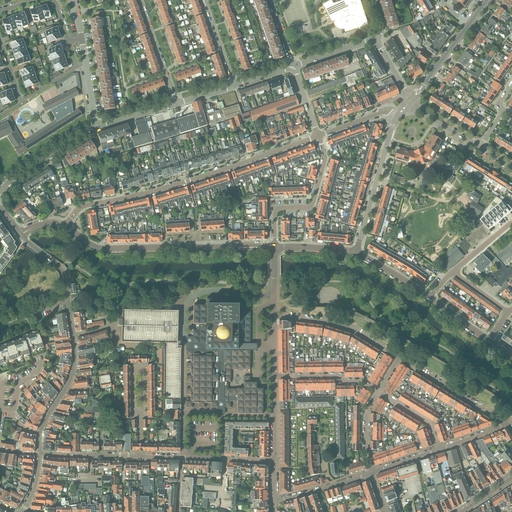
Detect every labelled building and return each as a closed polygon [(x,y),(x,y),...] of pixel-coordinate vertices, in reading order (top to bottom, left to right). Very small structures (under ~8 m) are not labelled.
[(166,6),(165,4),(164,0),(156,0),(155,0),(156,3),(157,2),(159,8),(166,6)] [(222,9),(232,6),(231,3),(229,4),(228,0),(220,3),(222,7),(221,7),(222,9)] [(263,0),(261,0),(254,3),(259,17),(269,14),(263,0)] [(323,5),(326,12),(332,22),(334,20),(336,24),(336,25),(337,26),(338,27),(339,27),(341,28),(342,28),(343,28),(344,27),(346,32),(358,28),(368,25),(360,0),(345,0),(334,4),(332,0),(323,5)] [(394,11),(390,0),(380,0),(385,15),(394,11)] [(511,2),(508,0),(504,0),(503,3),(504,4),(502,5),(508,10),(509,8),(511,5),(511,2)] [(418,14),(418,15),(420,13),(423,12),(423,11),(432,6),(430,3),(422,7),(423,9),(422,10),(422,9),(418,12),(416,13),(418,14)] [(50,17),(46,5),(41,7),(45,19),(50,17)] [(499,7),(496,11),(505,18),(507,16),(504,14),(506,12),(508,10),(502,5),(500,8),(499,7)] [(160,15),(161,14),(167,12),(166,10),(168,10),(166,6),(159,8),(160,12),(159,12),(160,15)] [(222,9),(224,14),(231,12),(229,9),(233,8),(232,6),(222,9)] [(426,16),(428,15),(434,11),(434,10),(432,6),(423,11),(423,12),(424,13),(425,13),(426,15),(426,16)] [(45,20),(45,19),(41,7),(36,9),(35,9),(39,21),(45,19),(45,20)] [(130,11),(132,15),(139,13),(138,9),(139,9),(138,7),(137,7),(131,9),(132,11),(130,11)] [(200,7),(199,7),(193,10),(194,11),(192,12),(194,16),(201,13),(200,10),(201,9),(200,7)] [(436,11),(436,12),(438,16),(438,15),(441,18),(446,14),(441,8),(436,11)] [(35,9),(30,11),(34,23),(39,21),(35,9)] [(399,26),(394,11),(385,15),(389,29),(399,26)] [(499,20),(501,18),(505,22),(507,20),(505,18),(496,11),(493,15),(499,20)] [(231,12),(224,14),(224,15),(224,17),(225,17),(227,22),(235,20),(232,14),(231,14),(231,12)] [(18,15),(22,27),(28,25),(24,13),(19,15),(18,15),(19,15),(18,15)] [(132,15),(133,17),(134,21),(135,21),(136,23),(142,21),(143,21),(142,18),(141,18),(139,13),(132,15)] [(259,17),(264,31),(274,28),(269,14),(259,17)] [(17,29),(22,27),(18,15),(13,17),(17,29)] [(204,21),(205,21),(204,19),(203,19),(202,15),(194,18),(196,22),(197,21),(198,23),(204,21)] [(7,19),(12,31),(17,29),(13,17),(8,19),(7,19)] [(170,20),(169,18),(163,20),(162,20),(163,22),(165,26),(172,23),(171,19),(170,20)] [(497,23),(490,18),(487,22),(496,29),(498,26),(499,27),(500,25),(497,23)] [(6,32),(12,31),(7,19),(2,21),(6,33),(7,33),(6,32)] [(92,35),(102,34),(100,19),(95,19),(90,20),(91,30),(92,35)] [(229,29),(236,26),(235,24),(236,24),(235,20),(227,22),(228,26),(229,29)] [(206,27),(204,21),(198,23),(195,24),(197,30),(200,29),(206,27)] [(446,22),(444,25),(453,32),(455,29),(449,24),(448,23),(446,22)] [(498,30),(496,29),(487,22),(484,27),(492,32),(494,34),(498,30)] [(438,27),(441,29),(450,35),(453,32),(444,25),(441,23),(438,27)] [(167,34),(168,34),(174,32),(173,30),(174,29),(173,25),(165,28),(167,32),(166,32),(167,34)] [(415,31),(412,25),(410,27),(409,26),(399,29),(405,40),(417,33),(415,31)] [(506,27),(503,25),(501,29),(507,33),(510,29),(506,27)] [(144,26),(138,28),(138,30),(137,31),(139,35),(146,32),(145,29),(146,28),(145,26),(144,26)] [(201,35),(208,33),(207,29),(207,26),(206,27),(200,29),(200,31),(199,31),(201,35)] [(486,37),(488,39),(489,38),(490,39),(492,37),(489,35),(492,32),(484,27),(481,31),(487,36),(486,37)] [(45,38),(59,33),(57,28),(48,31),(47,28),(45,28),(42,29),(39,30),(41,34),(43,33),(45,38)] [(274,28),(264,31),(269,46),(279,42),(274,28)] [(448,38),(450,35),(441,29),(439,32),(448,38)] [(238,34),(237,32),(231,34),(230,34),(231,37),(232,36),(233,40),(241,37),(239,33),(238,34)] [(436,35),(438,37),(445,42),(448,38),(439,32),(436,35)] [(47,44),(61,39),(59,34),(59,33),(45,38),(47,44)] [(204,41),(204,43),(211,41),(211,38),(210,38),(208,33),(201,35),(203,41),(204,41)] [(479,33),(476,38),(482,42),(484,39),(491,45),(493,42),(491,41),(488,39),(486,37),(485,38),(479,33)] [(94,50),(105,49),(102,34),(92,35),(94,45),(94,50)] [(143,43),(149,40),(150,40),(149,38),(148,38),(147,34),(139,37),(141,41),(142,41),(143,43)] [(443,45),(445,42),(438,37),(437,38),(433,34),(431,36),(443,45)] [(12,49),(24,45),(22,40),(27,39),(25,35),(22,36),(18,38),(19,41),(11,44),(12,49)] [(440,48),(443,45),(431,36),(429,39),(434,42),(433,44),(440,48)] [(176,37),(169,39),(169,40),(170,42),(172,47),(180,45),(178,39),(176,39),(176,37)] [(476,38),(472,43),(478,47),(480,45),(483,47),(485,44),(482,42),(476,38)] [(387,42),(398,62),(396,62),(399,66),(403,63),(401,60),(404,58),(393,39),(387,42)] [(426,40),(425,42),(437,52),(440,48),(433,44),(432,45),(426,40)] [(204,43),(206,49),(213,47),(213,46),(211,41),(204,43)] [(279,42),(269,46),(274,60),(284,57),(279,42)] [(435,55),(437,52),(425,42),(423,44),(428,48),(427,49),(435,55)] [(478,47),(472,43),(468,48),(474,53),(477,54),(481,50),(478,47)] [(24,45),(12,49),(12,50),(13,50),(14,55),(26,51),(24,45)] [(174,54),(174,53),(181,51),(180,49),(181,49),(180,45),(172,47),(174,51),(173,51),(174,54)] [(48,50),(50,55),(62,51),(60,46),(48,50)] [(152,46),(151,46),(145,48),(145,50),(144,50),(146,55),(153,52),(152,48),(152,46)] [(213,46),(213,47),(206,49),(207,50),(206,51),(207,55),(215,52),(214,49),(214,48),(213,46)] [(366,55),(369,60),(376,56),(372,50),(369,52),(367,48),(363,50),(365,55),(366,55)] [(96,60),(97,65),(107,64),(105,49),(94,50),(96,60)] [(425,53),(421,50),(416,57),(420,60),(420,59),(425,63),(429,57),(425,54),(425,53)] [(16,60),(28,56),(26,51),(14,55),(16,60)] [(62,51),(50,55),(52,60),(52,61),(64,57),(62,51)] [(244,51),(238,53),(240,59),(246,57),(244,51)] [(150,62),(156,60),(157,60),(156,58),(155,58),(153,52),(146,55),(148,61),(149,60),(150,62)] [(403,63),(408,60),(413,58),(410,52),(406,54),(407,56),(404,58),(401,60),(403,63)] [(462,57),(469,63),(471,60),(472,61),(474,58),(472,57),(465,52),(462,57)] [(16,60),(18,66),(30,62),(30,61),(28,56),(16,60)] [(330,61),(334,71),(348,66),(347,62),(348,62),(347,60),(346,60),(345,56),(330,61)] [(379,62),(376,56),(369,60),(372,66),(379,62)] [(486,65),(488,62),(485,60),(482,58),(479,56),(477,59),(480,61),(486,65)] [(52,61),(54,66),(66,62),(65,62),(64,57),(52,61)] [(183,57),(176,59),(176,62),(177,61),(178,65),(186,62),(184,58),(183,59),(183,57)] [(470,64),(469,63),(462,57),(457,62),(466,69),(470,64)] [(510,67),(511,64),(511,60),(508,58),(505,62),(504,61),(504,60),(501,58),(500,60),(503,62),(505,63),(510,67)] [(215,68),(222,66),(220,60),(213,62),(208,64),(209,66),(212,65),(213,69),(215,68)] [(403,63),(399,66),(400,69),(410,63),(408,60),(403,63)] [(330,61),(316,66),(319,76),(334,71),(330,61)] [(54,66),(56,71),(55,71),(55,72),(67,68),(65,62),(66,62),(54,66)] [(383,67),(379,62),(372,66),(376,71),(383,67)] [(111,63),(107,64),(97,65),(99,80),(109,79),(109,74),(110,73),(112,73),(111,63)] [(510,67),(505,63),(501,68),(507,72),(510,67)] [(196,67),(192,68),(195,75),(201,73),(198,64),(196,65),(196,67)] [(413,64),(411,65),(413,68),(418,76),(423,73),(419,67),(418,65),(415,67),(413,64)] [(158,66),(151,68),(152,70),(151,70),(152,74),(160,72),(158,68),(159,68),(159,65),(158,66)] [(418,76),(413,68),(411,65),(409,66),(412,71),(408,73),(412,79),(418,76)] [(195,75),(192,68),(192,66),(189,67),(190,69),(186,71),(188,77),(195,75)] [(319,76),(316,66),(302,71),(305,81),(319,76)] [(454,66),(451,71),(457,76),(459,73),(464,76),(466,73),(461,70),(460,71),(454,66)] [(36,73),(34,67),(20,72),(22,77),(34,73),(36,73)] [(386,74),(383,67),(376,71),(379,78),(386,74)] [(491,69),(493,70),(496,72),(498,73),(503,77),(507,72),(501,68),(499,72),(497,71),(497,70),(493,67),(491,69)] [(188,77),(186,71),(186,69),(183,69),(184,71),(180,73),(182,79),(188,77)] [(363,70),(344,77),(346,82),(348,87),(356,84),(355,81),(366,77),(363,70)] [(493,70),(492,72),(495,74),(495,73),(497,75),(494,78),(500,82),(503,77),(498,73),(496,72),(493,70)] [(182,79),(180,73),(179,71),(177,72),(178,73),(174,75),(176,81),(182,79)] [(459,77),(457,76),(451,71),(447,76),(453,81),(456,77),(458,79),(459,77)] [(34,73),(22,77),(24,83),(36,78),(34,73)] [(449,86),(450,85),(451,87),(452,87),(454,85),(451,83),(453,81),(447,76),(443,81),(449,86)] [(160,80),(156,81),(158,88),(165,85),(162,79),(161,77),(159,78),(160,80)] [(36,78),(24,83),(26,88),(25,88),(26,88),(39,83),(37,78),(36,78)] [(283,94),(284,98),(297,93),(292,78),(284,81),(287,90),(288,93),(283,94)] [(378,103),(398,94),(393,82),(391,78),(390,78),(380,82),(382,87),(377,89),(375,90),(373,91),(378,103)] [(101,89),(102,95),(112,94),(109,79),(99,80),(101,89)] [(152,90),(158,88),(156,81),(155,79),(153,80),(154,82),(151,83),(150,81),(149,81),(152,90)] [(278,79),(269,82),(271,89),(277,87),(277,88),(281,87),(278,79)] [(148,84),(144,85),(146,92),(152,90),(149,81),(147,82),(148,84)] [(429,101),(435,104),(442,92),(446,86),(450,89),(451,87),(450,85),(449,86),(443,81),(440,86),(440,87),(439,89),(441,90),(437,96),(434,94),(429,101)] [(494,81),(492,85),(489,83),(488,85),(491,87),(499,92),(502,87),(494,81)] [(141,86),(138,87),(140,94),(146,92),(144,85),(143,83),(141,84),(141,86)] [(356,86),(361,96),(366,108),(373,106),(368,94),(365,96),(362,89),(363,88),(361,84),(356,86)] [(134,96),(140,94),(138,87),(137,86),(135,86),(135,88),(131,90),(134,96)] [(0,139),(7,135),(15,147),(14,148),(14,147),(14,148),(19,156),(19,155),(23,152),(27,150),(35,145),(36,146),(39,144),(38,143),(53,133),(54,134),(57,132),(56,132),(71,122),(72,123),(75,121),(74,120),(82,116),(78,109),(78,110),(72,113),(70,99),(78,95),(78,96),(79,95),(77,91),(81,89),(80,88),(80,87),(76,89),(75,89),(65,95),(64,94),(61,95),(62,96),(42,106),(45,112),(46,112),(45,112),(50,109),(56,121),(23,142),(17,134),(9,118),(0,122),(0,139)] [(495,97),(499,92),(491,87),(490,88),(489,88),(487,91),(489,93),(495,97)] [(0,96),(1,100),(13,96),(13,95),(12,96),(11,90),(0,93),(0,96)] [(435,104),(440,107),(444,100),(441,98),(444,93),(442,92),(435,104)] [(495,97),(489,93),(486,98),(492,102),(495,97)] [(112,94),(102,95),(104,110),(114,109),(112,94)] [(13,96),(1,100),(0,100),(0,102),(3,112),(9,108),(7,105),(6,106),(5,105),(14,101),(13,96)] [(249,112),(253,122),(298,106),(294,96),(249,112)] [(357,97),(355,98),(356,100),(360,110),(360,111),(364,109),(361,99),(358,100),(357,97)] [(450,102),(449,103),(445,110),(450,114),(454,107),(452,105),(453,103),(454,103),(455,101),(455,100),(455,99),(455,98),(453,97),(451,100),(450,102)] [(352,113),(356,112),(353,104),(351,105),(351,104),(351,102),(350,101),(349,98),(346,99),(352,113)] [(467,114),(463,112),(468,105),(469,103),(470,103),(472,99),(470,98),(466,104),(457,118),(462,121),(467,114)] [(488,107),(492,102),(486,98),(482,103),(488,107)] [(343,116),(347,115),(344,107),(345,107),(344,105),(341,106),(339,100),(337,101),(337,102),(338,104),(343,116)] [(440,107),(445,110),(449,103),(444,100),(440,107)] [(201,106),(200,102),(192,104),(194,112),(195,114),(182,118),(181,114),(175,116),(176,120),(180,134),(207,126),(204,115),(201,106)] [(452,115),(457,118),(466,104),(464,102),(459,110),(456,108),(452,115)] [(334,120),(338,118),(336,111),(334,112),(331,104),(329,105),(330,107),(334,120)] [(238,105),(221,110),(225,120),(233,118),(236,127),(242,125),(241,122),(243,122),(244,121),(241,115),(238,105)] [(325,109),(327,114),(330,121),(334,120),(330,107),(325,109)] [(225,120),(221,110),(207,114),(206,114),(209,125),(225,120)] [(326,123),(330,121),(327,114),(325,115),(323,110),(321,111),(322,113),(325,123),(326,123)] [(468,115),(463,122),(469,125),(475,115),(477,111),(475,110),(471,117),(468,115)] [(249,112),(241,115),(244,121),(251,119),(249,112)] [(326,123),(325,123),(322,113),(317,115),(320,123),(320,125),(321,125),(322,125),(322,126),(324,125),(324,124),(326,123)] [(475,115),(469,125),(474,129),(478,122),(480,124),(483,120),(480,118),(477,116),(475,115)] [(298,118),(298,119),(303,132),(307,130),(304,120),(301,120),(300,117),(298,118)] [(153,142),(180,134),(176,120),(149,128),(150,133),(153,142)] [(294,135),(299,133),(296,126),(294,127),(292,122),(290,122),(294,135)] [(149,133),(146,123),(136,126),(139,136),(132,138),(135,148),(153,142),(150,133),(149,133)] [(268,133),(269,136),(272,143),(276,141),(272,129),(270,126),(270,123),(267,124),(270,133),(268,133)] [(368,129),(381,132),(382,126),(378,125),(372,123),(371,126),(369,125),(368,129)] [(124,136),(129,149),(135,148),(132,138),(131,138),(130,134),(131,134),(127,125),(121,127),(124,136)] [(277,132),(278,132),(280,140),(285,138),(280,126),(280,125),(278,126),(278,127),(276,128),(277,132)] [(282,125),(280,126),(285,138),(289,137),(286,129),(284,130),(282,125)] [(367,129),(366,125),(361,127),(364,136),(367,135),(368,138),(370,137),(370,136),(367,129)] [(115,129),(118,138),(124,136),(121,127),(115,129)] [(356,128),(361,141),(363,140),(362,137),(364,136),(361,127),(356,128)] [(276,141),(280,140),(278,132),(277,132),(276,128),(273,128),(272,129),(276,141)] [(351,130),(355,140),(357,139),(358,142),(361,141),(356,128),(351,130)] [(110,131),(112,140),(118,138),(115,129),(110,131)] [(379,138),(381,132),(368,129),(367,129),(370,136),(372,135),(375,136),(375,137),(379,138)] [(347,132),(351,144),(353,144),(352,140),(355,140),(351,130),(347,132)] [(103,133),(109,149),(115,147),(112,140),(110,131),(103,133)] [(267,144),(272,143),(269,136),(267,136),(265,131),(263,132),(267,144)] [(497,138),(495,142),(496,143),(497,144),(498,144),(500,145),(507,134),(506,133),(505,134),(499,131),(497,135),(499,136),(499,137),(498,137),(497,138)] [(342,134),(345,143),(348,142),(349,145),(351,144),(347,132),(342,134)] [(100,144),(102,151),(109,149),(103,133),(98,135),(98,134),(97,134),(100,144)] [(337,135),(342,148),(344,147),(343,144),(345,143),(342,134),(337,135)] [(433,134),(429,141),(439,148),(440,148),(444,142),(436,137),(434,135),(435,135),(435,134),(434,134),(433,134)] [(507,134),(500,145),(503,147),(504,148),(505,148),(510,142),(507,140),(510,135),(507,134)] [(332,137),(336,147),(338,146),(339,149),(342,148),(337,135),(332,137)] [(250,143),(253,151),(258,150),(256,144),(257,144),(255,136),(249,138),(251,143),(250,143)] [(332,137),(326,139),(328,143),(329,143),(330,145),(329,145),(332,152),(334,151),(333,147),(336,147),(332,137)] [(243,140),(247,153),(253,151),(250,143),(251,143),(249,138),(243,140)] [(78,149),(84,158),(97,150),(91,141),(78,149)] [(234,157),(239,156),(236,147),(235,144),(233,145),(232,141),(230,142),(231,145),(234,157)] [(368,142),(366,148),(376,151),(377,145),(374,144),(374,142),(369,141),(368,142)] [(424,148),(425,149),(426,147),(436,153),(439,148),(429,141),(428,141),(428,142),(426,145),(424,148)] [(221,144),(226,159),(230,158),(228,150),(227,147),(227,146),(225,147),(223,142),(221,143),(221,144)] [(315,151),(314,148),(315,148),(314,144),(308,146),(311,156),(314,155),(315,158),(317,157),(315,150),(315,151)] [(215,145),(213,146),(218,162),(222,161),(219,152),(217,153),(215,145)] [(302,148),(307,160),(309,160),(308,157),(311,156),(308,146),(302,148)] [(202,167),(206,166),(203,157),(201,158),(198,147),(196,148),(197,151),(202,167)] [(396,158),(395,161),(402,163),(402,162),(405,150),(398,148),(398,147),(397,148),(397,149),(398,149),(397,151),(396,158)] [(412,153),(409,163),(416,165),(418,166),(419,165),(421,166),(423,165),(424,167),(423,167),(425,174),(430,172),(427,165),(426,166),(426,164),(428,163),(429,161),(431,161),(432,159),(436,153),(426,147),(425,149),(424,148),(414,152),(414,154),(412,153)] [(205,148),(205,149),(210,164),(214,163),(211,155),(209,155),(207,148),(205,148)] [(297,150),(301,159),(304,158),(305,161),(307,160),(302,148),(297,150)] [(374,156),(376,151),(366,148),(365,151),(362,150),(361,152),(374,156)] [(71,166),(84,158),(78,149),(65,158),(71,166)] [(197,168),(195,160),(193,160),(190,150),(188,151),(188,154),(193,169),(197,168)] [(292,152),(297,164),(299,163),(298,160),(301,159),(297,150),(292,152)] [(405,150),(402,162),(409,163),(412,153),(414,154),(414,152),(405,150)] [(287,154),(291,163),(294,162),(295,165),(297,164),(292,152),(287,154)] [(373,161),(374,156),(361,152),(360,154),(364,155),(363,158),(373,161)] [(282,155),(287,168),(289,167),(288,164),(291,163),(287,154),(282,155)] [(182,155),(180,155),(185,172),(189,171),(186,159),(183,160),(182,155)] [(277,157),(280,167),(283,166),(284,169),(287,168),(282,155),(277,157)] [(277,157),(272,159),(276,172),(279,171),(278,168),(280,167),(277,157)] [(335,159),(335,158),(332,157),(330,163),(343,166),(344,164),(341,163),(341,161),(339,160),(335,159)] [(466,169),(467,170),(474,160),(469,157),(465,163),(463,167),(466,169)] [(164,163),(168,177),(173,176),(170,167),(169,164),(167,165),(166,162),(165,158),(162,159),(164,163)] [(274,172),(270,160),(265,161),(269,171),(271,170),(272,173),(274,172)] [(474,169),(478,163),(474,160),(467,170),(470,171),(472,168),(474,169)] [(260,163),(265,176),(267,175),(266,172),(269,171),(265,161),(260,163)] [(160,167),(160,168),(163,179),(168,177),(164,163),(163,163),(159,164),(160,167)] [(256,165),(259,174),(262,173),(263,176),(264,176),(265,176),(260,163),(256,165)] [(370,171),(371,166),(358,163),(357,165),(361,166),(360,169),(370,171)] [(475,174),(476,175),(482,165),(478,163),(474,169),(476,170),(474,174),(475,174)] [(156,164),(154,165),(154,166),(158,180),(163,179),(160,168),(160,167),(157,168),(156,164)] [(259,174),(256,165),(251,166),(255,179),(257,178),(257,177),(260,176),(259,174)] [(487,168),(482,165),(476,175),(479,177),(481,173),(483,174),(487,168)] [(249,167),(246,168),(249,178),(250,181),(255,179),(251,166),(249,167)] [(309,170),(308,173),(315,175),(317,168),(310,166),(309,170)] [(329,167),(327,172),(341,176),(342,174),(338,173),(339,170),(329,167)] [(44,171),(49,179),(53,176),(55,178),(56,177),(53,170),(51,172),(49,168),(44,171)] [(137,168),(134,169),(135,172),(139,186),(144,184),(142,177),(141,176),(139,176),(139,174),(137,168)] [(241,170),(246,182),(248,182),(247,178),(249,178),(246,168),(241,170)] [(491,171),(487,168),(483,174),(485,176),(483,179),(485,181),(491,171)] [(149,183),(154,182),(151,173),(149,174),(147,169),(145,170),(145,171),(149,183)] [(368,177),(370,171),(360,169),(359,172),(356,171),(355,173),(368,177)] [(237,171),(240,181),(242,180),(243,183),(246,182),(241,170),(237,171)] [(45,182),(49,179),(44,171),(40,174),(45,182)] [(240,181),(237,171),(231,173),(236,186),(238,185),(237,182),(240,181)] [(489,179),(492,180),(495,174),(491,171),(485,181),(487,182),(489,179)] [(307,178),(314,180),(315,175),(308,173),(305,172),(302,172),(300,177),(307,178)] [(130,189),(134,187),(132,179),(130,179),(129,176),(128,173),(126,173),(126,177),(127,180),(130,189)] [(367,182),(368,177),(355,173),(354,178),(360,180),(367,182)] [(35,177),(40,185),(45,182),(40,174),(35,177)] [(113,191),(115,190),(114,181),(115,181),(115,178),(114,177),(114,174),(110,174),(109,174),(109,181),(107,181),(108,187),(104,188),(105,196),(114,194),(113,191)] [(234,186),(230,174),(225,175),(228,185),(230,184),(231,187),(234,186)] [(450,174),(444,183),(446,184),(447,182),(450,184),(454,177),(450,174)] [(500,177),(495,174),(492,180),(494,181),(491,185),(494,186),(500,177)] [(119,177),(120,183),(123,191),(130,189),(127,180),(124,181),(122,176),(119,177)] [(326,176),(325,181),(339,185),(339,183),(336,182),(337,179),(326,176)] [(35,188),(40,185),(35,177),(31,180),(35,188)] [(215,179),(218,188),(221,187),(222,190),(224,190),(220,177),(215,179)] [(498,184),(500,186),(504,179),(500,177),(494,186),(496,188),(498,184)] [(509,182),(504,179),(500,186),(503,187),(501,191),(503,192),(509,182)] [(26,183),(31,190),(35,188),(31,180),(26,183)] [(205,182),(208,191),(211,190),(212,193),(214,193),(210,180),(205,182)] [(366,183),(353,180),(353,182),(356,183),(355,186),(365,189),(366,183)] [(71,198),(69,190),(68,185),(67,181),(62,182),(66,199),(71,198)] [(509,191),(511,186),(511,184),(509,182),(503,192),(504,193),(507,189),(509,191)] [(26,194),(31,190),(26,183),(22,186),(26,194)] [(196,185),(199,194),(201,193),(202,197),(205,196),(200,183),(196,185)] [(74,184),(68,185),(69,190),(71,198),(71,199),(76,197),(77,197),(75,188),(74,184)] [(470,197),(475,199),(469,209),(479,215),(483,209),(476,204),(478,201),(476,200),(479,195),(478,194),(473,191),(477,185),(474,184),(467,195),(466,196),(469,198),(470,197)] [(196,185),(190,186),(194,199),(197,198),(196,195),(199,194),(196,185)] [(76,188),(75,188),(77,197),(78,197),(79,201),(84,200),(82,191),(80,192),(78,187),(76,187),(76,188)] [(180,190),(183,200),(185,200),(186,203),(188,202),(184,188),(180,190)] [(336,196),(336,194),(323,190),(321,195),(328,197),(331,198),(332,195),(336,196)] [(363,194),(350,190),(350,192),(353,193),(352,196),(362,199),(363,194)] [(55,194),(54,195),(59,207),(63,205),(60,196),(60,195),(59,193),(61,192),(61,191),(59,191),(55,193),(55,194)] [(171,192),(174,203),(176,202),(177,205),(179,205),(175,191),(171,192)] [(47,201),(49,207),(51,210),(55,208),(51,199),(49,200),(47,194),(45,195),(47,201)] [(161,195),(165,206),(167,205),(168,208),(170,208),(166,194),(161,195)] [(52,198),(51,198),(51,199),(55,208),(59,207),(54,195),(52,195),(54,198),(52,199),(52,198)] [(159,211),(161,210),(157,196),(152,198),(155,208),(158,208),(159,211)] [(321,196),(319,202),(330,205),(331,202),(334,203),(335,200),(329,198),(328,199),(321,196)] [(13,210),(17,214),(24,209),(27,206),(31,202),(27,198),(19,205),(13,210)] [(392,200),(382,198),(381,203),(390,205),(392,206),(393,204),(391,203),(392,200)] [(139,201),(142,211),(142,212),(145,211),(146,214),(148,214),(145,200),(139,201)] [(360,204),(347,201),(347,203),(350,204),(349,207),(359,209),(360,204)] [(318,207),(332,211),(333,209),(329,208),(330,205),(319,202),(318,207)] [(501,202),(497,205),(498,205),(505,215),(506,216),(510,213),(509,212),(501,202)] [(502,202),(501,202),(509,212),(510,213),(511,211),(511,209),(509,206),(502,202)] [(115,206),(118,217),(118,221),(121,220),(120,217),(123,216),(123,215),(121,205),(115,206)] [(497,205),(494,208),(502,217),(503,219),(506,216),(505,215),(498,205),(497,205)] [(24,209),(17,214),(21,218),(27,213),(28,214),(32,212),(27,206),(24,209)] [(114,218),(118,217),(115,206),(108,208),(110,213),(111,212),(111,215),(113,222),(115,221),(114,218)] [(318,207),(316,213),(327,216),(328,212),(331,213),(332,211),(318,207)] [(385,214),(386,210),(379,208),(378,213),(387,216),(389,216),(390,214),(386,213),(386,214),(385,214)] [(494,208),(490,211),(491,211),(498,220),(499,222),(503,219),(502,217),(494,208)] [(92,211),(87,211),(88,218),(99,216),(98,213),(102,212),(101,210),(95,211),(92,212),(92,211)] [(347,214),(347,217),(356,220),(358,214),(345,211),(344,213),(347,214)] [(490,211),(487,214),(495,223),(496,225),(499,222),(498,220),(491,211),(490,211)] [(33,220),(36,217),(38,215),(36,213),(37,213),(36,212),(34,214),(32,212),(28,214),(27,213),(21,218),(25,223),(31,218),(33,220)] [(322,220),(329,222),(330,220),(326,219),(327,216),(316,213),(315,218),(322,220)] [(378,213),(376,218),(386,221),(387,216),(378,213)] [(487,214),(484,217),(491,226),(493,228),(496,225),(495,223),(487,214)] [(356,220),(347,217),(344,216),(343,219),(342,219),(341,222),(351,225),(354,226),(356,220)] [(484,217),(480,220),(488,229),(489,231),(493,228),(491,226),(484,217)] [(305,219),(305,220),(305,224),(305,228),(306,228),(310,228),(310,229),(309,229),(309,238),(312,238),(313,238),(315,238),(315,227),(315,226),(313,226),(313,219),(305,219)] [(469,237),(461,244),(467,250),(470,247),(471,249),(474,247),(474,246),(476,245),(478,243),(480,242),(480,241),(482,240),(484,238),(486,236),(486,237),(486,236),(488,235),(490,232),(489,231),(488,229),(480,220),(479,219),(466,234),(469,237)] [(229,240),(236,240),(236,236),(234,236),(234,232),(234,225),(232,225),(232,229),(228,229),(228,232),(229,232),(229,240)] [(101,230),(101,227),(90,229),(91,235),(96,235),(95,233),(98,233),(105,232),(105,229),(101,230)] [(148,243),(154,243),(154,238),(156,238),(156,234),(154,235),(154,231),(150,231),(150,228),(148,228),(148,235),(148,243)] [(154,243),(162,242),(162,234),(162,231),(158,231),(158,228),(156,228),(156,234),(156,238),(154,238),(154,243)] [(10,234),(8,232),(7,232),(6,230),(0,234),(0,238),(2,240),(3,241),(10,237),(9,235),(10,235),(9,234),(10,234)] [(0,273),(1,273),(6,265),(17,248),(14,244),(15,243),(10,237),(3,241),(8,248),(4,253),(0,258),(0,273)] [(379,243),(380,242),(377,241),(375,244),(371,242),(368,248),(374,252),(379,243)] [(378,254),(383,246),(379,243),(374,252),(378,254)] [(504,264),(506,266),(511,261),(511,243),(497,256),(503,264),(504,264)] [(378,254),(383,257),(386,251),(384,250),(386,246),(384,245),(383,246),(378,254)] [(445,257),(447,259),(443,263),(448,269),(464,256),(459,250),(455,246),(445,257)] [(386,251),(383,257),(388,260),(393,251),(388,248),(386,251)] [(393,251),(388,260),(392,262),(397,254),(393,251)] [(397,265),(402,257),(397,254),(392,262),(397,265)] [(491,263),(482,254),(474,263),(477,266),(473,270),(479,276),(491,263)] [(397,265),(402,268),(406,259),(402,257),(397,265)] [(498,267),(502,263),(496,258),(492,261),(498,267)] [(406,259),(402,268),(406,271),(411,262),(406,259)] [(411,273),(416,265),(411,262),(406,271),(407,271),(411,273)] [(492,288),(494,285),(495,287),(497,287),(498,285),(500,287),(511,275),(511,269),(510,267),(507,269),(502,264),(485,282),(492,288)] [(414,276),(415,276),(421,269),(420,268),(416,265),(411,273),(414,276)] [(415,276),(419,280),(425,272),(426,270),(422,266),(420,268),(421,269),(415,276)] [(430,275),(425,272),(419,280),(424,283),(428,278),(430,275)] [(508,283),(500,291),(506,298),(507,297),(509,300),(511,297),(511,292),(509,289),(511,287),(511,286),(508,283)] [(75,286),(75,284),(70,285),(71,294),(76,294),(76,292),(79,291),(78,286),(75,286)] [(441,295),(446,299),(450,294),(450,293),(448,291),(448,292),(444,290),(441,295)] [(446,299),(451,303),(455,297),(450,294),(446,299)] [(457,307),(460,301),(455,297),(451,303),(457,307)] [(186,401),(186,407),(192,407),(192,403),(199,403),(199,407),(205,407),(205,403),(212,403),(212,408),(218,408),(220,409),(224,413),(225,413),(225,409),(225,408),(231,408),(231,402),(237,402),(237,414),(263,415),(263,389),(257,389),(257,382),(256,382),(250,382),(250,376),(244,376),(244,388),(228,388),(228,382),(231,382),(231,369),(238,369),(244,369),(250,369),(250,363),(251,357),(251,355),(251,351),(251,350),(256,350),(256,344),(251,344),(251,340),(251,312),(248,312),(238,312),(238,306),(232,306),(232,299),(210,299),(207,299),(206,299),(206,300),(206,305),(193,305),(193,333),(193,344),(187,344),(187,350),(187,356),(191,356),(191,357),(191,358),(191,359),(188,359),(187,359),(187,363),(187,369),(191,369),(191,375),(187,375),(187,382),(191,382),(191,388),(186,388),(186,394),(191,395),(191,399),(191,400),(191,401),(186,401)] [(457,307),(462,310),(466,305),(465,305),(466,304),(464,303),(464,302),(461,300),(460,301),(457,307)] [(467,314),(471,309),(466,305),(462,310),(467,314)] [(467,314),(472,318),(476,313),(471,309),(467,314)] [(164,349),(164,364),(164,400),(165,400),(172,400),(180,400),(181,347),(181,341),(178,341),(178,336),(178,320),(178,311),(122,310),(122,320),(119,320),(118,321),(118,325),(119,326),(122,326),(122,340),(124,342),(164,343),(164,349)] [(56,318),(51,319),(51,321),(66,318),(66,313),(56,315),(56,318)] [(75,323),(84,321),(84,318),(86,318),(86,313),(83,313),(74,314),(75,323)] [(481,317),(476,313),(472,318),(478,322),(481,317)] [(485,319),(481,317),(478,322),(483,325),(487,320),(486,320),(487,319),(485,318),(485,319)] [(103,321),(92,323),(91,320),(84,321),(75,323),(76,326),(75,326),(76,332),(98,328),(104,326),(103,321)] [(490,323),(487,320),(483,325),(488,329),(492,324),(492,323),(490,322),(490,323)] [(287,330),(292,329),(295,328),(295,325),(292,325),(292,323),(291,322),(280,321),(279,322),(279,330),(287,330)] [(335,329),(330,328),(326,340),(328,341),(329,338),(332,339),(335,329)] [(77,339),(77,340),(78,348),(88,346),(91,345),(93,345),(101,342),(109,340),(107,330),(98,333),(90,335),(78,338),(77,339)] [(343,331),(339,330),(335,343),(337,343),(339,344),(340,341),(343,331)] [(23,337),(23,338),(24,338),(29,353),(43,347),(38,331),(23,337)] [(501,339),(506,342),(511,335),(506,332),(501,339)] [(351,334),(347,333),(343,345),(345,346),(345,345),(347,345),(348,343),(349,341),(351,334)] [(349,348),(351,349),(356,340),(358,338),(354,335),(349,344),(351,345),(349,348)] [(24,338),(23,338),(9,344),(15,360),(30,355),(29,353),(24,338)] [(356,340),(351,349),(353,350),(354,347),(356,349),(362,340),(358,338),(356,340)] [(54,343),(52,343),(53,345),(55,344),(55,348),(56,348),(60,348),(71,346),(70,340),(63,341),(62,341),(54,342),(54,343)] [(365,342),(362,340),(356,349),(358,350),(357,352),(356,352),(358,353),(365,342)] [(365,342),(358,353),(360,355),(362,352),(364,353),(369,344),(365,342)] [(0,365),(15,360),(9,344),(0,346),(0,365)] [(369,344),(364,353),(365,354),(363,359),(365,360),(367,356),(368,356),(373,347),(369,344)] [(78,356),(78,357),(92,354),(91,354),(92,354),(92,353),(94,352),(93,345),(91,345),(88,346),(78,348),(78,356)] [(60,348),(56,348),(57,355),(57,356),(60,355),(71,354),(71,346),(60,348)] [(373,347),(368,356),(369,357),(368,359),(370,360),(377,349),(373,347)] [(380,351),(377,349),(370,360),(371,362),(373,359),(375,360),(380,351)] [(78,357),(78,364),(90,362),(94,362),(95,364),(98,363),(97,360),(96,360),(94,353),(91,354),(92,354),(78,357)] [(146,356),(146,353),(142,353),(142,356),(139,357),(138,357),(138,363),(139,363),(146,363),(146,362),(149,362),(149,358),(146,358),(146,356)] [(379,356),(382,358),(390,363),(393,359),(385,354),(383,356),(380,355),(379,356)] [(388,367),(390,363),(382,358),(381,360),(378,358),(377,360),(388,367)] [(379,364),(377,366),(386,371),(388,367),(377,360),(376,362),(379,364)] [(94,362),(90,362),(78,364),(77,370),(94,367),(94,364),(95,364),(94,362)] [(59,364),(58,366),(64,368),(64,369),(69,371),(70,367),(59,363),(59,364)] [(383,374),(386,371),(377,366),(375,364),(374,366),(376,367),(375,369),(383,374)] [(398,368),(407,373),(409,375),(410,373),(408,371),(409,369),(401,364),(398,368)] [(57,368),(57,369),(59,371),(67,375),(69,372),(69,371),(64,369),(64,368),(58,366),(57,368)] [(405,375),(407,373),(398,368),(396,372),(407,379),(408,377),(405,375)] [(57,369),(55,372),(58,374),(61,376),(65,380),(67,375),(59,371),(57,369)] [(91,376),(90,369),(77,370),(76,370),(75,377),(81,377),(91,376)] [(381,378),(383,374),(375,369),(374,371),(371,370),(370,371),(381,378)] [(372,375),(370,377),(379,382),(381,378),(370,371),(369,373),(372,375)] [(49,373),(47,374),(48,376),(50,374),(51,375),(55,379),(56,378),(63,385),(65,380),(61,376),(58,374),(55,372),(54,374),(52,372),(50,374),(49,373)] [(394,375),(402,381),(403,379),(406,380),(407,379),(396,372),(394,375)] [(409,385),(411,386),(418,375),(414,372),(411,378),(410,378),(409,381),(411,382),(409,385)] [(89,387),(89,382),(93,382),(94,386),(97,386),(96,379),(95,375),(91,376),(81,377),(75,377),(75,378),(74,381),(74,382),(71,389),(89,387)] [(111,387),(109,375),(103,376),(99,377),(101,389),(111,387)] [(379,382),(370,377),(368,375),(367,377),(369,379),(368,381),(376,386),(379,382)] [(405,382),(402,381),(394,375),(391,379),(400,384),(401,382),(403,384),(405,382)] [(415,384),(416,385),(422,377),(418,375),(411,386),(413,387),(415,384)] [(426,379),(422,377),(416,385),(415,388),(417,389),(418,386),(420,388),(426,379)] [(55,379),(52,382),(56,386),(54,388),(59,392),(63,385),(56,378),(55,379)] [(389,383),(400,390),(401,388),(399,386),(400,384),(391,379),(389,383)] [(421,394),(422,393),(429,381),(426,379),(420,388),(422,389),(420,391),(421,392),(420,393),(421,394)] [(428,392),(433,384),(429,381),(422,393),(424,394),(426,391),(428,392)] [(387,386),(395,392),(396,390),(399,392),(400,390),(389,383),(387,386)] [(31,387),(28,390),(32,396),(36,393),(36,392),(34,390),(36,388),(38,386),(36,385),(36,384),(32,387),(31,387)] [(48,384),(41,390),(44,394),(43,395),(44,395),(52,401),(58,394),(48,384)] [(437,386),(433,384),(428,392),(430,393),(428,396),(430,397),(437,386)] [(398,393),(395,392),(387,386),(384,391),(393,396),(394,394),(397,395),(398,393)] [(441,389),(437,386),(430,397),(432,398),(433,396),(435,397),(441,389)] [(360,392),(361,392),(369,398),(372,394),(363,388),(362,391),(360,389),(360,392)] [(439,403),(446,392),(442,389),(436,398),(439,399),(437,402),(439,403)] [(27,390),(24,394),(25,396),(30,403),(30,402),(32,405),(32,406),(43,414),(46,410),(37,403),(37,402),(36,401),(35,400),(32,396),(28,390),(27,390)] [(399,399),(403,402),(410,391),(409,390),(408,390),(406,392),(404,391),(399,399)] [(403,402),(407,404),(412,396),(410,394),(411,392),(410,391),(403,402)] [(67,393),(65,396),(75,398),(74,399),(81,399),(82,404),(86,404),(87,397),(86,392),(82,392),(76,393),(67,393)] [(357,393),(356,394),(367,401),(369,398),(361,392),(360,394),(357,393)] [(449,394),(446,392),(439,403),(441,404),(442,401),(444,402),(449,394)] [(356,400),(363,404),(365,405),(367,401),(356,394),(355,394),(355,396),(357,398),(356,400)] [(407,404),(410,406),(417,395),(415,394),(414,397),(412,396),(407,404)] [(453,396),(449,394),(444,402),(446,404),(445,406),(446,407),(453,396)] [(39,396),(35,400),(36,401),(37,402),(37,403),(46,410),(52,402),(52,401),(44,395),(43,395),(40,398),(39,396)] [(419,397),(417,395),(410,406),(414,409),(419,400),(417,399),(419,397)] [(62,401),(71,402),(74,402),(74,405),(81,405),(81,399),(74,399),(75,398),(65,396),(62,401)] [(457,398),(453,396),(446,407),(448,408),(450,406),(452,407),(457,398)] [(379,398),(377,402),(385,408),(388,409),(389,407),(386,406),(388,403),(379,398)] [(454,412),(461,401),(457,398),(452,407),(454,408),(452,411),(454,412)] [(421,401),(419,400),(414,409),(418,411),(425,400),(423,399),(421,401)] [(172,401),(172,400),(165,400),(165,409),(180,409),(180,401),(172,401)] [(426,401),(425,400),(418,411),(421,413),(427,405),(425,404),(426,401)] [(62,401),(57,409),(68,411),(70,405),(74,405),(74,402),(71,402),(62,401)] [(453,417),(455,413),(456,413),(457,410),(459,412),(464,403),(461,401),(454,412),(451,416),(453,417)] [(30,403),(28,405),(29,407),(30,406),(31,407),(28,410),(32,413),(41,419),(43,415),(43,414),(32,406),(32,405),(30,402),(30,403)] [(377,402),(375,406),(386,413),(387,411),(384,409),(385,408),(377,402)] [(468,405),(464,403),(459,412),(461,413),(459,415),(461,417),(468,405)] [(421,413),(425,416),(432,405),(430,404),(429,406),(427,405),(421,413)] [(429,418),(434,410),(432,408),(434,406),(432,405),(425,416),(429,418)] [(468,405),(461,417),(463,418),(465,415),(467,416),(472,408),(468,405)] [(385,415),(386,413),(375,406),(372,410),(381,415),(382,413),(385,415)] [(394,407),(389,416),(391,417),(389,420),(391,421),(398,410),(394,407)] [(429,418),(433,420),(439,409),(438,408),(436,411),(434,410),(429,418)] [(472,408),(467,416),(473,420),(478,412),(472,408)] [(441,410),(439,409),(433,420),(437,423),(442,414),(440,413),(441,410)] [(398,410),(391,421),(393,422),(395,419),(396,420),(397,420),(402,412),(398,410)] [(402,412),(397,420),(396,420),(395,423),(397,424),(398,421),(400,423),(405,414),(402,412)] [(32,413),(29,420),(39,425),(41,419),(32,413)] [(479,425),(480,428),(481,428),(481,429),(491,426),(492,420),(483,414),(482,415),(479,413),(477,416),(480,417),(478,421),(479,425)] [(53,414),(50,419),(57,421),(58,421),(64,423),(65,423),(66,422),(64,421),(65,417),(63,417),(63,416),(53,414)] [(405,414),(400,423),(398,425),(402,428),(409,416),(405,414)] [(24,415),(19,421),(24,425),(36,431),(39,425),(29,420),(24,415)] [(408,427),(413,419),(409,416),(402,428),(401,429),(403,430),(404,429),(406,430),(408,427)] [(50,419),(47,425),(61,430),(64,423),(58,421),(57,421),(50,419)] [(408,427),(410,428),(408,431),(410,432),(417,421),(413,419),(408,427)] [(417,421),(410,432),(412,434),(413,431),(415,432),(421,424),(417,421)] [(465,421),(463,421),(467,434),(471,432),(469,424),(468,423),(466,424),(465,421)] [(474,422),(469,424),(471,432),(478,429),(480,428),(479,425),(477,426),(477,425),(474,422)] [(459,436),(463,435),(460,426),(458,426),(457,424),(455,424),(459,436)] [(47,425),(45,430),(56,434),(57,431),(60,432),(61,430),(47,425)] [(14,440),(14,443),(16,443),(17,443),(18,444),(23,444),(34,446),(34,445),(35,436),(22,433),(21,433),(21,429),(15,427),(14,431),(17,432),(17,434),(16,434),(14,440)] [(511,440),(511,439),(511,434),(508,428),(502,431),(506,440),(507,443),(511,440)] [(416,437),(419,436),(428,433),(427,429),(417,432),(418,434),(415,435),(416,437)] [(44,437),(50,438),(55,439),(56,434),(45,430),(45,431),(44,437)] [(450,430),(438,434),(439,438),(449,435),(448,433),(451,432),(450,430)] [(501,431),(498,432),(503,442),(506,440),(502,431),(501,431)] [(504,444),(503,442),(498,432),(494,434),(499,444),(501,443),(502,445),(504,444)] [(253,457),(253,450),(253,445),(250,445),(250,444),(244,444),(244,442),(244,435),(253,435),(253,433),(241,433),(241,446),(251,446),(251,457),(253,457)] [(416,439),(417,441),(430,437),(428,433),(419,436),(419,438),(416,439)] [(452,434),(449,435),(439,438),(441,443),(450,440),(449,437),(452,436),(452,434)] [(495,446),(499,444),(494,434),(490,436),(493,441),(495,446)] [(308,435),(308,446),(309,467),(311,476),(321,474),(319,465),(320,465),(319,455),(318,445),(314,445),(314,435),(308,435)] [(494,445),(489,436),(482,439),(488,448),(494,445)] [(409,440),(410,443),(413,452),(418,451),(415,441),(412,442),(411,439),(409,440)] [(487,458),(492,464),(497,472),(501,477),(506,474),(495,458),(490,452),(487,449),(488,448),(482,439),(475,442),(481,453),(482,451),(487,458)] [(1,440),(0,448),(10,449),(11,449),(15,450),(16,443),(14,443),(13,443),(1,440)] [(407,441),(405,441),(409,454),(413,452),(410,443),(408,443),(407,441)] [(132,444),(132,451),(137,451),(138,451),(140,451),(140,444),(138,444),(137,444),(137,442),(135,442),(135,444),(132,444)] [(474,442),(467,445),(472,455),(474,460),(478,467),(484,463),(483,461),(479,454),(474,442)] [(399,443),(396,444),(401,456),(405,455),(402,446),(401,443),(399,444),(399,443)] [(23,444),(22,451),(34,453),(34,447),(35,446),(34,446),(23,444)] [(461,448),(459,449),(464,460),(466,459),(468,463),(474,460),(472,455),(467,445),(461,448)] [(390,446),(388,447),(392,459),(397,458),(393,448),(392,446),(390,446)] [(511,456),(509,453),(504,446),(502,448),(505,452),(502,455),(507,462),(511,467),(511,456)] [(380,450),(384,462),(388,461),(385,451),(383,452),(382,449),(380,450)] [(456,449),(445,453),(447,461),(449,467),(461,464),(456,449)] [(492,464),(487,458),(482,452),(481,453),(479,454),(483,461),(484,463),(487,466),(486,467),(490,473),(491,473),(496,481),(501,477),(497,472),(492,464)] [(444,453),(435,455),(436,456),(438,464),(439,468),(445,492),(447,495),(453,510),(458,507),(462,504),(459,498),(457,491),(455,488),(453,483),(453,482),(449,467),(447,461),(445,453),(444,453)] [(0,466),(7,467),(9,455),(2,454),(0,459),(0,466)] [(511,469),(511,467),(507,462),(502,455),(500,454),(495,458),(506,474),(511,469)] [(7,467),(6,468),(12,469),(13,467),(15,467),(17,462),(17,456),(9,455),(7,467)] [(431,470),(439,468),(438,464),(436,456),(435,455),(428,458),(428,459),(431,470)] [(21,456),(21,463),(22,463),(34,465),(34,457),(21,456)] [(43,457),(42,465),(57,467),(60,468),(68,468),(68,459),(61,459),(59,459),(43,457)] [(432,471),(431,470),(428,459),(420,461),(423,474),(432,471)] [(478,467),(474,460),(468,463),(472,470),(473,471),(478,478),(484,489),(490,485),(485,477),(478,467)] [(420,461),(416,462),(416,463),(419,474),(420,480),(425,478),(423,474),(420,461)] [(222,463),(212,463),(211,474),(211,477),(221,477),(222,463)] [(397,473),(398,477),(399,480),(419,474),(416,463),(396,469),(397,473)] [(490,485),(496,481),(491,473),(490,473),(486,467),(487,466),(484,463),(478,467),(485,477),(490,485)] [(339,474),(338,464),(331,465),(332,475),(335,477),(337,476),(339,474)] [(42,465),(41,475),(53,476),(55,477),(55,474),(57,474),(58,474),(58,473),(65,474),(69,475),(69,469),(57,467),(42,465)] [(250,475),(250,477),(255,477),(256,473),(257,472),(260,472),(269,473),(269,467),(255,465),(255,469),(256,469),(256,471),(255,472),(251,472),(250,475)] [(444,487),(439,468),(431,470),(432,471),(435,485),(437,493),(438,496),(441,503),(444,511),(450,511),(453,510),(447,495),(445,492),(444,487)] [(396,469),(386,472),(389,480),(398,477),(397,473),(396,469)] [(464,475),(465,478),(470,476),(472,481),(478,493),(484,489),(478,478),(473,471),(472,470),(463,474),(464,475)] [(451,476),(453,481),(457,480),(466,502),(473,497),(465,478),(464,475),(463,474),(462,471),(451,476)] [(386,472),(376,475),(379,483),(389,480),(386,472)] [(473,497),(478,493),(472,481),(470,476),(465,478),(473,497)] [(133,497),(132,497),(133,501),(132,511),(140,511),(141,511),(141,492),(142,492),(149,492),(149,489),(149,481),(149,478),(149,477),(143,477),(141,477),(141,486),(137,491),(137,492),(133,492),(133,497)] [(149,507),(149,511),(157,511),(158,510),(158,508),(155,508),(156,504),(154,503),(154,498),(153,481),(154,478),(149,478),(149,481),(149,489),(149,492),(149,498),(149,507)] [(182,489),(180,507),(191,508),(192,503),(197,504),(197,494),(193,493),(193,484),(196,484),(196,485),(202,486),(203,486),(203,485),(203,480),(183,478),(182,489)] [(37,491),(37,492),(46,493),(48,494),(49,491),(54,492),(54,490),(57,490),(61,491),(62,491),(63,483),(55,482),(40,480),(39,483),(38,487),(37,491)] [(453,481),(453,482),(453,483),(455,488),(457,491),(458,495),(459,498),(462,504),(462,505),(466,502),(457,480),(453,481)] [(370,481),(362,484),(365,493),(373,491),(370,481)] [(19,482),(18,487),(27,491),(29,487),(29,486),(19,482)] [(130,497),(125,497),(125,499),(124,511),(132,511),(133,501),(132,497),(133,497),(133,492),(133,489),(133,482),(128,482),(129,489),(130,489),(130,497)] [(4,491),(0,498),(0,500),(4,503),(8,495),(10,491),(13,486),(7,483),(6,483),(6,485),(5,487),(4,491)] [(354,484),(350,485),(353,494),(356,493),(356,494),(357,497),(359,497),(358,494),(357,492),(354,483),(353,483),(354,484)] [(382,489),(383,493),(394,489),(396,488),(395,484),(394,484),(393,485),(388,486),(387,487),(385,487),(384,488),(383,488),(382,489)] [(434,511),(444,511),(441,503),(438,496),(437,493),(435,485),(427,488),(430,501),(431,506),(432,507),(434,511)] [(10,491),(8,495),(9,496),(21,502),(24,497),(16,493),(16,492),(18,487),(17,487),(16,487),(16,488),(13,486),(10,491)] [(16,492),(16,493),(24,497),(27,492),(27,491),(18,487),(16,492)] [(511,496),(510,488),(503,492),(507,506),(508,508),(511,506),(511,496)] [(114,490),(114,495),(119,495),(119,499),(120,499),(122,499),(122,494),(122,491),(119,491),(119,489),(114,489),(114,490)] [(383,493),(385,498),(396,493),(394,489),(383,493)] [(31,504),(44,506),(45,508),(53,508),(53,507),(56,501),(56,499),(59,499),(59,497),(61,497),(61,494),(61,491),(57,490),(56,496),(54,496),(54,499),(51,498),(50,504),(45,503),(45,501),(40,501),(40,498),(39,498),(40,497),(38,497),(38,498),(34,497),(31,504)] [(163,511),(175,511),(176,505),(177,492),(170,491),(169,497),(169,501),(169,504),(169,505),(169,510),(168,510),(168,509),(164,509),(164,511),(163,511)] [(252,491),(253,504),(260,503),(260,502),(268,502),(268,498),(269,491),(256,491),(252,491)] [(373,491),(365,493),(368,503),(377,500),(373,491)] [(37,492),(34,497),(38,498),(38,497),(40,497),(39,498),(40,498),(40,501),(45,501),(45,503),(50,504),(51,498),(45,498),(46,493),(37,492)] [(141,511),(140,511),(149,511),(149,507),(149,498),(149,492),(142,492),(141,492),(141,511)] [(503,492),(491,500),(495,510),(507,506),(503,492)] [(387,503),(388,502),(393,500),(397,499),(398,498),(396,493),(385,498),(387,503)] [(8,495),(4,503),(8,504),(8,505),(15,508),(17,508),(21,502),(9,496),(8,495)] [(317,495),(308,497),(313,511),(323,511),(317,495)] [(103,496),(102,496),(102,504),(103,504),(103,507),(104,507),(104,511),(112,511),(112,504),(110,504),(110,501),(109,501),(109,496),(103,496)] [(163,511),(164,511),(164,509),(165,504),(169,504),(169,501),(169,497),(164,497),(158,496),(158,503),(158,508),(158,510),(157,511),(163,511)] [(313,511),(308,497),(294,500),(296,509),(296,510),(296,511),(313,511)] [(67,498),(61,499),(61,501),(61,507),(61,511),(70,511),(69,506),(69,505),(67,498)] [(401,511),(397,499),(393,500),(394,504),(389,506),(391,510),(390,510),(391,511),(401,511)] [(377,500),(368,503),(371,511),(373,511),(380,510),(377,500)] [(491,500),(485,504),(487,511),(495,511),(495,510),(491,500)] [(424,511),(424,510),(424,511),(422,505),(421,506),(420,503),(416,504),(418,510),(420,509),(421,511),(417,511),(424,511)]
